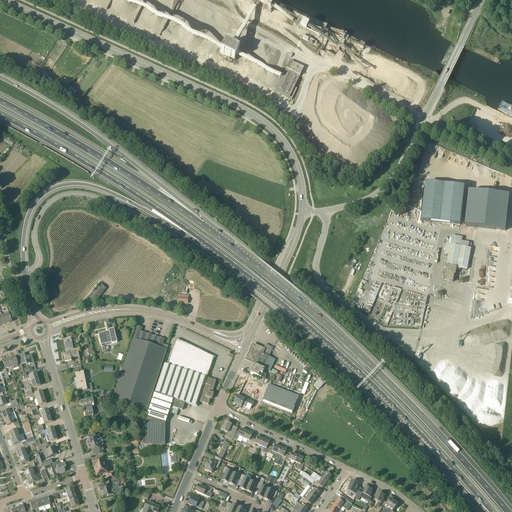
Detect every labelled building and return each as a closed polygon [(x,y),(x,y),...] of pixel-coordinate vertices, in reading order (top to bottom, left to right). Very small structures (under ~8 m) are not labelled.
[(303,22),(301,28),(307,31),(309,24),(303,22)] [(309,38),(309,39),(307,41),(307,42),(315,46),(316,43),(317,43),(317,42),(309,38)] [(236,60),(240,50),(226,44),(222,53),(236,60)] [(275,91),(289,98),(304,67),(290,61),(275,91)] [(43,76),(46,70),(41,67),(37,73),(43,76)] [(465,184),(423,180),(419,219),(461,223),(465,184)] [(227,209),(231,204),(226,201),(222,206),(227,209)] [(501,230),(503,210),(465,205),(463,226),(501,230)] [(470,248),(471,247),(471,243),(469,243),(468,248),(460,246),(462,237),(452,235),(450,245),(446,244),(444,254),(448,255),(446,265),(445,272),(444,272),(442,280),(452,282),(453,276),(454,276),(456,269),(460,270),(460,268),(467,269),(468,262),(470,248)] [(379,299),(380,296),(385,298),(390,286),(382,283),(376,298),(379,299)] [(101,295),(106,288),(101,285),(88,301),(93,305),(101,295)] [(188,295),(179,295),(177,295),(177,303),(187,304),(188,295)] [(380,311),(375,309),(376,305),(373,304),(370,314),(378,317),(380,311)] [(2,317),(5,324),(12,322),(9,314),(2,317)] [(168,346),(166,345),(163,344),(164,340),(141,332),(142,328),(136,326),(111,401),(146,412),(167,351),(168,346)] [(117,343),(117,342),(114,329),(108,330),(109,333),(99,335),(101,346),(105,345),(105,346),(117,343)] [(176,339),(168,365),(206,378),(213,357),(176,339)] [(64,356),(65,362),(71,361),(71,359),(79,358),(77,349),(69,351),(69,349),(73,349),(72,340),(64,342),(66,355),(64,356)] [(244,359),(255,364),(258,357),(260,353),(261,354),(264,348),(252,342),(244,359)] [(260,378),(264,369),(263,369),(272,348),(266,344),(264,348),(261,354),(260,353),(258,357),(255,364),(255,365),(254,365),(250,374),(260,378)] [(31,356),(26,358),(24,353),(18,356),(21,365),(26,363),(27,366),(34,363),(31,356)] [(21,365),(18,366),(15,357),(8,359),(12,371),(13,371),(13,370),(18,367),(20,372),(23,371),(21,365)] [(9,372),(12,371),(8,359),(2,361),(5,369),(8,368),(9,372)] [(168,365),(164,364),(146,416),(165,423),(171,407),(182,410),(185,403),(186,403),(197,407),(199,402),(208,405),(210,399),(212,399),(213,394),(212,393),(213,389),(216,381),(206,378),(168,365)] [(86,385),(86,384),(83,372),(75,374),(77,382),(75,383),(77,390),(83,388),(84,393),(92,390),(91,384),(86,385)] [(31,382),(38,379),(36,373),(27,376),(26,373),(20,375),(21,378),(23,377),(24,380),(30,378),(31,382)] [(32,391),(31,389),(40,386),(38,379),(31,382),(27,383),(29,389),(25,390),(26,393),(32,391)] [(320,379),(314,385),(318,390),(325,384),(320,379)] [(262,402),(292,413),(298,397),(268,385),(262,402)] [(36,400),(44,397),(42,391),(33,394),(32,391),(26,393),(27,396),(29,395),(30,398),(35,396),(36,400)] [(249,401),(245,399),(244,400),(237,396),(234,404),(241,407),(243,402),(247,403),(249,401)] [(36,400),(38,406),(46,404),(44,397),(36,400)] [(93,398),(79,402),(80,406),(83,406),(84,412),(84,413),(85,417),(93,416),(91,404),(94,404),(93,398)] [(6,401),(4,399),(0,400),(0,407),(6,405),(7,408),(11,406),(17,404),(16,400),(11,402),(10,400),(6,401)] [(14,412),(13,410),(19,407),(17,404),(11,406),(7,408),(8,411),(2,413),(4,420),(11,417),(10,413),(14,412)] [(37,410),(32,412),(32,413),(32,414),(35,413),(35,416),(41,415),(42,418),(50,416),(48,409),(38,412),(37,410)] [(50,416),(42,418),(44,424),(52,422),(50,416)] [(15,426),(19,425),(17,419),(13,421),(11,417),(4,420),(7,426),(13,424),(14,427),(15,426)] [(232,439),(238,428),(225,422),(221,430),(227,433),(225,437),(232,440),(232,439)] [(47,436),(55,433),(53,428),(46,430),(47,436)] [(243,439),(246,432),(240,429),(239,432),(236,431),(238,428),(232,439),(241,443),(243,439)] [(19,436),(17,429),(13,431),(9,433),(12,439),(19,436)] [(246,442),(247,443),(250,444),(253,439),(251,438),(252,435),(246,432),(243,439),(247,441),(246,442)] [(46,437),(48,443),(49,443),(57,440),(55,433),(47,436),(48,436),(46,437)] [(87,447),(103,442),(102,439),(101,438),(97,439),(95,434),(87,436),(89,441),(86,442),(87,447)] [(17,444),(22,443),(19,436),(12,439),(14,445),(17,444)] [(260,447),(263,440),(257,437),(256,440),(253,439),(250,444),(255,446),(256,445),(260,447)] [(22,443),(23,446),(34,441),(33,438),(25,441),(24,441),(25,442),(22,443)] [(267,454),(270,447),(268,446),(269,443),(263,440),(260,447),(264,449),(263,452),(267,454)] [(218,457),(222,459),(225,451),(226,451),(230,444),(224,441),(221,449),(218,457)] [(103,442),(87,447),(88,451),(91,450),(93,455),(101,453),(100,451),(103,450),(102,445),(103,445),(104,444),(103,442)] [(277,454),(280,448),(274,445),(273,448),(270,447),(267,454),(266,456),(271,459),(273,456),(274,453),(277,454)] [(46,459),(56,455),(53,448),(48,450),(47,448),(42,449),(46,459)] [(285,460),(288,455),(285,454),(286,451),(280,448),(277,454),(276,458),(280,460),(277,464),(282,467),(285,460)] [(19,459),(27,456),(24,449),(20,451),(17,453),(19,459)] [(294,462),(298,456),(291,453),(290,456),(288,455),(285,460),(289,462),(290,460),(294,462)] [(173,454),(173,455),(173,457),(171,457),(171,463),(174,463),(174,465),(175,465),(176,465),(176,464),(177,464),(178,463),(179,462),(179,461),(179,460),(179,459),(179,458),(179,457),(178,457),(178,456),(177,456),(177,455),(176,455),(175,455),(174,454),(173,454)] [(27,456),(19,459),(21,465),(25,463),(25,464),(29,462),(27,456)] [(51,459),(44,462),(42,456),(41,456),(37,458),(37,459),(38,459),(39,462),(39,464),(41,468),(44,467),(45,466),(50,465),(50,464),(53,463),(51,459)] [(295,469),(301,471),(305,463),(302,462),(303,459),(298,456),(294,462),(297,464),(295,469)] [(208,463),(206,462),(205,467),(206,467),(205,470),(211,473),(216,463),(219,465),(221,460),(215,457),(213,462),(209,460),(208,463)] [(107,473),(106,470),(109,469),(109,467),(107,460),(103,461),(102,458),(91,461),(93,468),(94,468),(96,476),(107,473)] [(65,463),(59,465),(58,462),(53,464),(53,463),(50,464),(50,465),(52,472),(56,471),(57,474),(65,472),(64,469),(66,468),(65,463)] [(227,471),(228,469),(224,467),(222,473),(225,475),(222,481),(228,483),(232,474),(227,471)] [(34,475),(33,473),(36,472),(34,468),(28,471),(24,472),(27,478),(34,475)] [(322,479),(326,483),(331,476),(323,470),(321,473),(322,473),(319,477),(322,479)] [(303,472),(301,471),(299,475),(307,480),(309,477),(303,472)] [(109,482),(116,480),(114,472),(107,474),(109,482)] [(239,474),(238,476),(232,474),(228,483),(234,486),(237,480),(239,481),(242,475),(239,474)] [(34,475),(27,478),(29,484),(33,483),(37,482),(34,475)] [(245,478),(245,476),(242,475),(239,481),(242,482),(239,489),(245,491),(250,480),(245,478)] [(322,479),(319,477),(317,475),(314,479),(315,480),(314,482),(322,488),(326,483),(322,479)] [(256,482),(256,483),(250,480),(245,491),(251,494),(254,488),(257,489),(261,479),(258,477),(256,482)] [(113,494),(110,485),(119,483),(124,482),(124,479),(119,480),(119,479),(116,480),(109,482),(105,483),(106,485),(105,486),(99,487),(100,492),(101,492),(102,497),(113,494)] [(262,487),(265,480),(261,479),(257,489),(260,490),(257,496),(263,499),(267,489),(262,487)] [(353,495),(357,487),(356,486),(358,484),(351,481),(347,490),(350,492),(350,494),(353,495)] [(207,486),(205,489),(198,485),(197,488),(196,489),(195,492),(200,494),(210,498),(212,494),(210,493),(212,488),(207,486)] [(306,493),(310,495),(315,499),(319,493),(311,486),(306,493)] [(370,493),(372,490),(365,487),(361,496),(356,494),(353,500),(358,502),(360,497),(367,501),(369,497),(371,493),(370,493)] [(68,496),(75,494),(72,488),(70,489),(65,490),(68,496)] [(275,499),(277,492),(268,488),(267,489),(263,499),(269,502),(271,497),(275,499)] [(315,499),(310,495),(306,493),(301,499),(310,505),(315,499)] [(377,502),(376,506),(379,507),(382,500),(384,496),(378,493),(374,501),(377,502)] [(70,502),(77,499),(75,494),(68,496),(70,502)] [(353,502),(346,497),(342,495),(339,498),(343,501),(345,502),(351,506),(353,502)] [(42,499),(44,506),(51,504),(48,497),(42,499)] [(198,501),(191,497),(188,504),(195,507),(199,509),(202,502),(198,501)] [(36,502),(38,509),(44,506),(42,499),(36,502)] [(70,509),(72,508),(79,506),(77,499),(70,502),(68,503),(70,509)] [(391,511),(397,504),(390,499),(385,505),(389,508),(386,511),(388,511),(387,511),(391,511)] [(345,502),(343,504),(337,500),(333,506),(341,511),(342,511),(345,509),(347,511),(351,506),(345,502)] [(228,503),(224,502),(224,501),(221,508),(226,510),(225,511),(235,511),(238,507),(232,505),(230,509),(226,508),(228,503)] [(35,511),(39,511),(38,509),(36,502),(30,504),(31,507),(27,508),(28,511),(32,511),(35,510),(35,511)] [(154,511),(157,511),(159,508),(159,507),(146,502),(143,508),(144,508),(142,511),(151,511),(152,511),(154,511)] [(281,511),(287,511),(282,508),(281,510),(276,506),(277,505),(274,502),(272,506),(275,508),(280,511),(281,511)] [(294,510),(297,511),(304,511),(307,509),(299,503),(297,506),(298,507),(296,510),(295,509),(294,510)]
